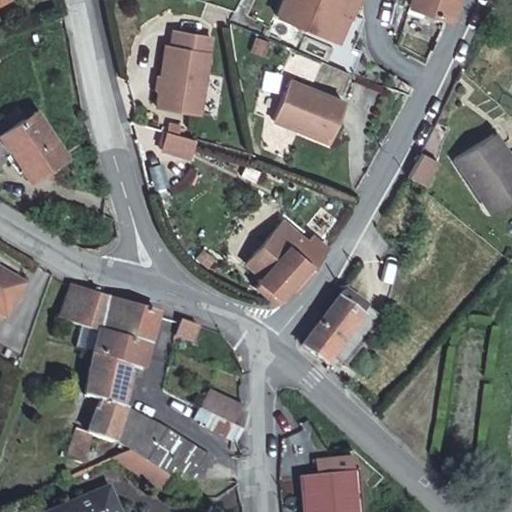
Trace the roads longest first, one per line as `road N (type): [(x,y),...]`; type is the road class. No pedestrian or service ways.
road 1 (residential): [(467,0),(375,195),(322,285),(267,351)]
road 2 (residential): [(144,290),(146,258),(94,99),(73,0)]
road 3 (residential): [(451,511),(267,351)]
road 4 (residential): [(144,290),(84,267),(0,214)]
road 5 (residential): [(261,511),(259,382),(267,351)]
road 6 (residential): [(267,351),(246,330),(144,290)]
